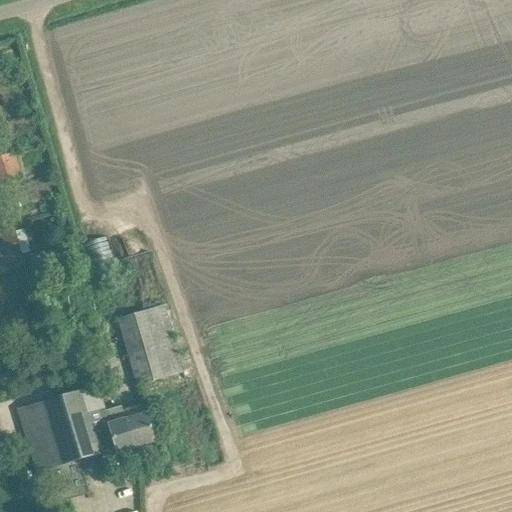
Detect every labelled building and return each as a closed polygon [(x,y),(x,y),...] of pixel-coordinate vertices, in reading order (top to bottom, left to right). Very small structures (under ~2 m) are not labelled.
[(511,0),(66,0),(51,3),(74,119),(252,84),(245,48),(208,55),(205,40),(403,0),(478,0),(479,0),(511,0)] [(21,180),(13,155),(0,158),(0,166),(5,184),(21,180)] [(0,264),(21,258),(13,231),(0,234),(0,264)] [(163,306),(117,320),(137,387),(183,373),(163,306)] [(23,312),(2,321),(9,342),(32,332),(23,312)] [(155,442),(143,403),(122,409),(121,406),(103,411),(96,386),(24,408),(43,470),(115,449),(116,454),(155,442)]
